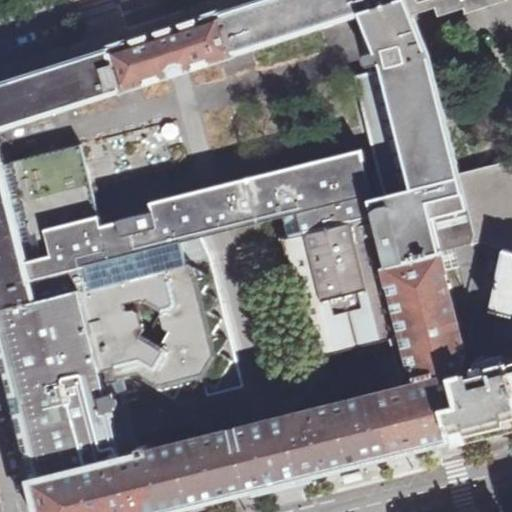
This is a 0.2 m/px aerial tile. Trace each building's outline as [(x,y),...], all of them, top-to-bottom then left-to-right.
[(256,0),(225,10),(240,55),(278,43),(328,28),(367,16),(410,1),(409,0),(256,0)] [(511,0),(409,0),(410,1),(415,14),(453,2),(457,11),(490,0),(511,0)] [(410,1),(367,16),(370,29),(385,68),(358,76),(366,105),(388,195),(463,179),(460,170),(432,53),(415,14),(410,1)] [(110,47),(124,92),(181,74),(240,55),(225,10),(224,10),(203,17),(203,18),(180,26),(179,25),(176,26),(176,25),(173,26),(174,28),(171,29),(167,30),(161,32),(158,33),(158,31),(155,32),(152,33),(110,47)] [(0,130),(17,126),(56,113),(96,101),(124,92),(110,47),(85,55),(0,82),(0,130)] [(0,144),(0,307),(38,298),(5,165),(0,144)] [(155,212),(145,215),(102,224),(82,145),(5,165),(38,298),(83,286),(210,257),(205,237),(197,208),(157,218),(155,212)] [(197,208),(205,237),(286,214),(292,237),(373,214),(371,200),(366,201),(356,158),(143,210),(145,215),(155,212),(157,218),(197,208)] [(511,249),(511,158),(460,170),(463,179),(477,235),(476,241),(485,243),(511,249)] [(463,179),(388,195),(371,200),(373,214),(401,337),(407,360),(413,383),(453,372),(465,369),(464,348),(465,346),(471,322),(473,315),(476,304),(469,302),(485,243),(476,241),(477,235),(463,179)] [(352,349),(401,337),(373,214),(292,237),(290,237),(305,292),(302,296),(304,302),(307,303),(322,357),(337,353),(342,356),(351,354),(352,349)] [(508,355),(511,369),(511,249),(485,243),(469,302),(476,304),(506,313),(508,346),(508,355)] [(83,286),(109,389),(142,379),(168,393),(196,387),(211,398),(247,389),(213,268),(210,257),(83,286)] [(38,298),(0,307),(0,357),(1,363),(3,362),(13,398),(11,398),(14,412),(15,411),(33,480),(150,449),(149,443),(145,444),(138,418),(116,423),(109,389),(83,286),(38,298)] [(506,313),(476,304),(473,315),(492,320),(497,343),(508,346),(506,313)] [(471,322),(465,346),(474,349),(481,325),(471,322)] [(466,369),(465,369),(453,372),(459,401),(445,405),(453,438),(511,423),(511,369),(508,355),(504,356),(504,358),(498,360),(497,356),(482,360),(481,361),(477,362),(479,373),(472,374),(471,369),(466,370),(466,369)] [(453,372),(413,383),(270,419),(150,449),(33,480),(41,511),(155,511),(258,486),(259,489),(261,489),(262,490),(269,488),(268,485),(271,484),(270,482),(271,480),(274,479),(275,480),(277,480),(277,479),(285,477),(294,475),(295,476),(296,475),(298,474),(299,474),(301,475),(302,476),(304,476),(305,479),(312,477),(312,476),(315,475),(314,472),(453,438),(445,405),(459,401),(453,372)] [(365,479),(364,471),(339,477),(341,485),(365,479)]
